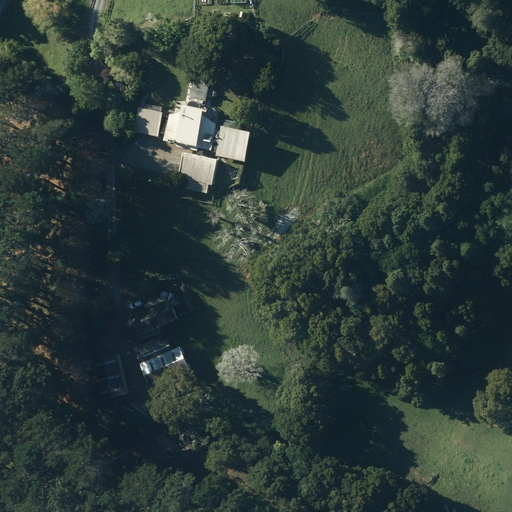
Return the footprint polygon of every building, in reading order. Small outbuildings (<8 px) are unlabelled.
[(215,84),(198,81),(195,80),(191,97),(212,101),(215,84)] [(185,118),(173,115),(168,141),(180,143),(179,147),(199,151),(200,147),(217,150),(222,125),(210,123),(213,108),(188,103),(185,118)] [(167,112),(141,106),(136,132),(162,138),(167,112)] [(257,130),(226,123),(219,155),(250,162),(257,130)] [(221,159),(189,151),(186,150),(180,177),(187,178),(185,187),(210,193),(212,184),(215,185),(221,159)] [(168,188),(174,168),(122,153),(116,173),(168,188)] [(148,306),(149,309),(132,317),(140,337),(184,318),(174,294),(148,306)] [(141,363),(167,352),(162,339),(136,350),(141,363)] [(167,352),(141,363),(151,387),(193,370),(183,346),(167,352)]
